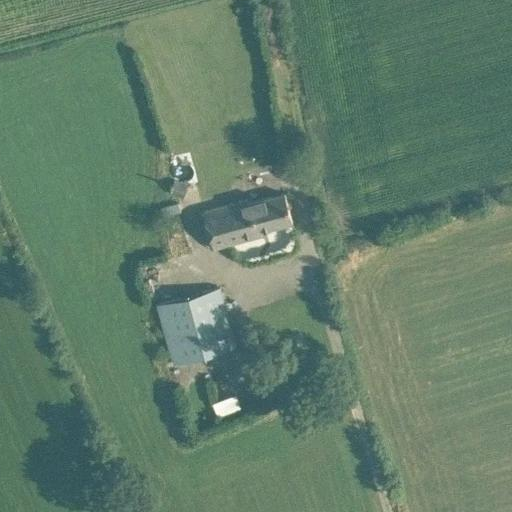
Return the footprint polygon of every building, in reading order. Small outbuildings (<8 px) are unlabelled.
[(173,180),(169,191),(180,195),(185,184),(173,180)] [(293,221),(292,218),(285,192),(248,202),(248,199),(203,211),(213,247),(262,234),(260,230),(293,221)] [(185,205),(167,211),(173,229),(191,223),(185,205)] [(220,286),(156,304),(173,364),(237,346),(220,286)] [(258,328),(271,324),(264,305),(252,310),(258,328)] [(224,418),(249,412),(245,398),(221,403),(224,418)]
